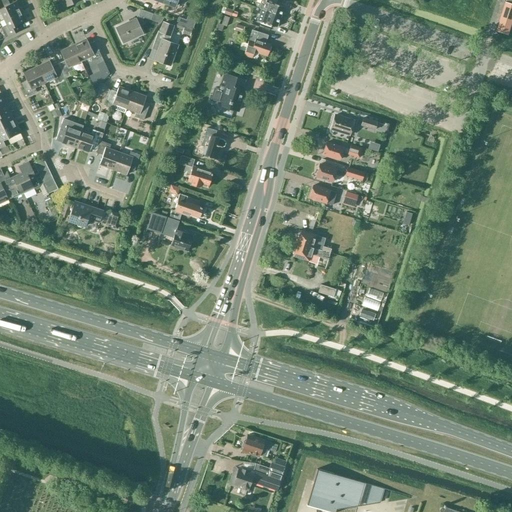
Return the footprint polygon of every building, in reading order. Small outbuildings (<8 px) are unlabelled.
[(256,1),(254,6),(263,9),(269,11),(268,11),(281,16),(284,7),(276,4),(277,0),(260,0),(260,3),(256,1)] [(1,2),(0,2),(0,14),(1,14),(3,19),(22,10),(20,7),(19,8),(16,1),(3,7),(1,2)] [(511,18),(511,3),(505,2),(495,31),(507,34),(511,18)] [(263,9),(254,6),(252,14),(256,15),(257,13),(259,14),(257,20),(260,22),(258,27),(269,31),(271,25),(277,27),(281,16),(268,11),(269,11),(263,9)] [(238,12),(224,8),(223,13),(236,18),(238,12)] [(138,15),(139,16),(138,18),(135,20),(135,19),(116,28),(123,43),(141,34),(137,24),(142,22),(144,17),(150,20),(153,14),(140,9),(138,15)] [(22,10),(3,19),(6,25),(0,28),(5,38),(16,33),(13,27),(26,21),(22,14),(24,14),(22,10)] [(229,18),(224,16),(221,25),(226,26),(229,18)] [(178,18),(176,22),(191,28),(194,20),(186,17),(185,21),(178,18)] [(191,28),(176,22),(175,27),(190,33),(192,28),(191,28)] [(177,45),(167,41),(172,26),(163,23),(160,32),(158,31),(152,46),(148,57),(155,59),(170,65),(177,45)] [(242,33),(244,27),(237,24),(235,30),(242,33)] [(268,35),(258,32),(252,30),(247,44),(242,42),(239,49),(244,51),(243,55),(251,58),(254,52),(266,56),(270,44),(266,43),(268,35)] [(85,38),(72,44),(80,61),(90,57),(92,61),(101,57),(96,46),(94,41),(88,44),(85,38)] [(80,61),(72,44),(59,50),(64,61),(58,64),(65,78),(70,76),(68,72),(73,70),(71,66),(80,61)] [(55,83),(65,78),(58,64),(52,66),(49,60),(36,67),(43,83),(53,79),(55,83)] [(88,76),(94,89),(109,74),(103,62),(96,65),(99,71),(88,76)] [(34,88),(43,83),(36,67),(23,73),(25,78),(20,81),(27,96),(36,92),(34,88)] [(214,87),(209,101),(238,110),(244,91),(241,90),(244,81),(224,74),(219,88),(214,87)] [(126,108),(132,91),(118,86),(114,96),(109,94),(105,106),(114,109),(116,105),(126,108)] [(145,96),(132,91),(126,108),(135,112),(134,116),(143,120),(147,109),(142,106),(145,96)] [(39,108),(36,101),(30,103),(34,110),(39,108)] [(0,117),(10,112),(7,106),(8,105),(6,102),(0,104),(0,117)] [(10,112),(0,117),(0,129),(16,122),(14,119),(13,119),(10,112)] [(97,119),(106,123),(109,115),(99,112),(97,119)] [(357,122),(334,115),(330,128),(349,134),(352,127),(356,128),(357,122)] [(375,130),(377,122),(363,117),(361,125),(375,130)] [(75,148),(81,131),(71,127),(72,123),(63,119),(59,131),(64,133),(61,143),(75,148)] [(16,122),(0,129),(0,136),(0,148),(9,144),(7,138),(19,133),(16,126),(17,125),(16,122)] [(216,131),(208,128),(206,128),(201,145),(204,146),(202,153),(205,154),(204,155),(216,159),(219,150),(218,150),(219,146),(221,147),(222,147),(223,147),(223,146),(224,146),(225,145),(225,144),(225,143),(225,142),(225,141),(224,140),(223,140),(218,138),(218,137),(214,136),(216,131)] [(100,141),(102,133),(92,130),(90,134),(81,131),(75,148),(88,152),(90,146),(97,148),(100,141)] [(133,133),(127,131),(124,139),(130,141),(133,133)] [(112,170),(118,153),(108,149),(110,145),(100,141),(97,148),(96,152),(102,154),(99,165),(112,170)] [(343,147),(326,142),(322,154),(339,159),(341,152),(359,157),(362,148),(350,144),(349,149),(343,147)] [(128,156),(118,153),(112,170),(126,174),(129,164),(135,166),(139,155),(130,152),(128,156)] [(178,164),(186,166),(184,171),(190,173),(188,180),(191,181),(190,184),(199,187),(200,184),(208,187),(212,173),(192,167),(194,159),(181,155),(178,164)] [(34,167),(44,162),(42,158),(32,162),(34,167)] [(21,172),(15,175),(23,192),(33,188),(34,190),(40,187),(28,162),(18,166),(21,172)] [(47,167),(44,162),(34,167),(37,172),(47,167)] [(336,169),(319,164),(316,176),(332,181),(335,174),(341,176),(342,171),(336,169)] [(49,173),(47,167),(37,172),(39,177),(49,173)] [(361,180),(364,172),(347,167),(345,175),(361,180)] [(8,199),(23,192),(15,175),(9,178),(7,172),(3,174),(1,169),(0,168),(0,182),(3,189),(8,199)] [(52,178),(49,173),(39,177),(42,182),(52,178)] [(54,183),(52,178),(42,182),(44,188),(54,183)] [(0,182),(0,203),(8,199),(3,189),(0,182)] [(57,188),(54,183),(44,188),(47,193),(57,188)] [(313,185),(309,198),(332,205),(336,193),(330,191),(330,190),(313,185)] [(177,194),(180,188),(172,186),(169,192),(177,194)] [(358,193),(346,190),(344,199),(356,202),(358,193)] [(199,217),(202,207),(196,205),(197,201),(180,195),(175,211),(172,210),(170,216),(179,219),(181,213),(188,216),(189,213),(199,217)] [(98,223),(103,210),(74,201),(68,221),(85,226),(87,219),(98,223)] [(116,229),(121,214),(110,211),(105,225),(116,229)] [(187,251),(192,236),(187,234),(188,233),(176,229),(178,221),(152,213),(147,229),(160,233),(161,229),(169,232),(168,235),(173,237),(170,245),(187,251)] [(312,248),(316,235),(300,231),(296,243),(312,248)] [(327,259),(329,253),(321,251),(321,250),(312,248),(296,243),(293,256),(308,261),(310,254),(327,259)] [(333,297),(335,289),(320,284),(318,292),(333,297)] [(247,435),(245,441),(243,441),(241,447),(243,448),(242,450),(258,455),(259,454),(263,456),(266,448),(274,451),(276,445),(247,435)] [(271,461),(269,468),(268,470),(271,471),(281,474),(284,466),(271,461)] [(268,470),(269,468),(255,463),(252,472),(239,468),(234,466),(228,483),(230,483),(240,487),(238,493),(244,495),(246,489),(247,489),(250,481),(276,489),(281,475),(271,471),(268,470)] [(357,506),(364,483),(317,469),(306,505),(320,509),(330,511),(335,511),(336,509),(357,506)] [(364,483),(357,506),(365,505),(368,497),(371,485),(364,483)] [(371,485),(368,497),(379,501),(383,489),(383,488),(371,485)]
